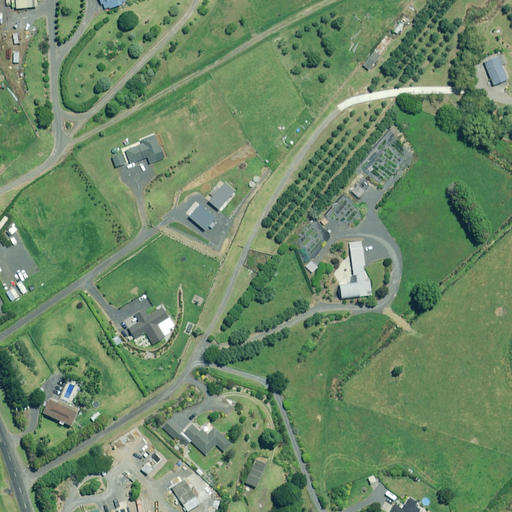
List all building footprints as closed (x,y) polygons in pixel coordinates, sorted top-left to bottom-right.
[(16,7),(16,8),(37,7),(36,0),(11,0),(12,7),(16,7)] [(102,4),(104,9),(108,8),(109,9),(126,2),(125,0),(99,0),(101,4),(102,4)] [(397,34),(403,27),(399,23),(393,31),(397,34)] [(391,40),(385,36),(363,65),(368,70),(391,40)] [(487,60),(499,87),(511,81),(499,55),(487,60)] [(274,171),(281,162),(277,159),(270,168),(274,171)] [(341,299),(372,295),(370,281),(367,281),(363,247),(350,248),(353,275),(356,275),(357,282),(339,284),(341,299)] [(147,316),(143,309),(126,319),(131,327),(129,328),(135,338),(145,332),(153,344),(165,337),(157,324),(168,317),(162,307),(147,316)] [(76,412),(49,400),(42,413),(60,421),(59,423),(63,425),(63,423),(70,426),(76,412)] [(182,432),(183,430),(170,419),(163,428),(176,439),(177,438),(186,446),(190,441),(206,455),(215,444),(223,451),(231,443),(213,427),(207,434),(200,429),(199,431),(191,424),(185,431),(183,433),(182,432)] [(265,464),(255,460),(246,483),(256,487),(265,464)] [(376,482),(373,475),(368,478),(371,485),(376,482)] [(195,496),(183,479),(171,488),(183,505),(195,496)] [(417,502),(409,498),(403,509),(394,504),(389,511),(418,511),(420,509),(414,506),(417,502)] [(153,511),(151,501),(143,503),(145,511),(153,511)] [(98,511),(97,503),(81,506),(82,511),(98,511)]
